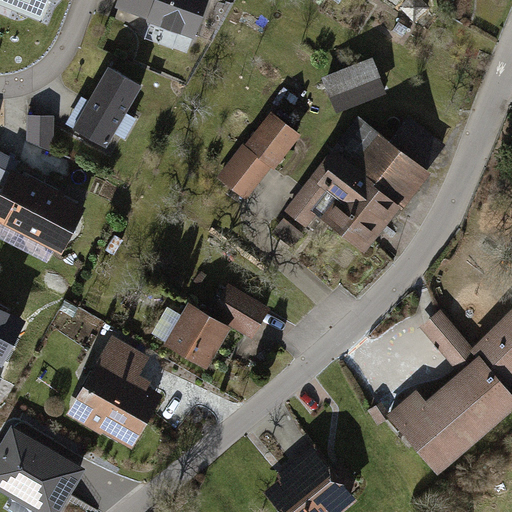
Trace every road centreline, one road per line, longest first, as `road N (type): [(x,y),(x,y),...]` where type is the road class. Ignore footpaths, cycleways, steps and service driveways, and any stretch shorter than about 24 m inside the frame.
road 1 (tertiary): [(511,63),(464,179),(408,270),(318,358),(130,511)]
road 2 (residential): [(0,85),(40,73),(68,46),(86,0)]
